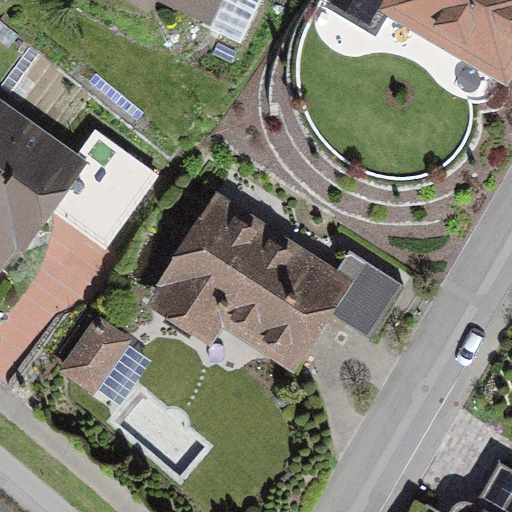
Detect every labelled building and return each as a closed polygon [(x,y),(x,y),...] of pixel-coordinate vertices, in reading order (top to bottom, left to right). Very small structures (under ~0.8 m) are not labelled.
[(188,0),(208,9),(211,0),(188,0)] [(260,0),(211,0),(208,9),(199,26),(239,44),(260,0)] [(511,67),(511,0),(379,0),(371,15),(500,89),(511,67)] [(82,173),(0,114),(0,286),(1,288),(82,173)] [(348,250),(330,278),(219,208),(157,304),(203,333),(218,310),(292,357),(322,309),(371,340),(405,286),(348,250)] [(123,341),(97,323),(65,369),(90,387),(123,341)] [(511,511),(511,497),(486,484),(475,504),(454,493),(444,511),(511,511)]
